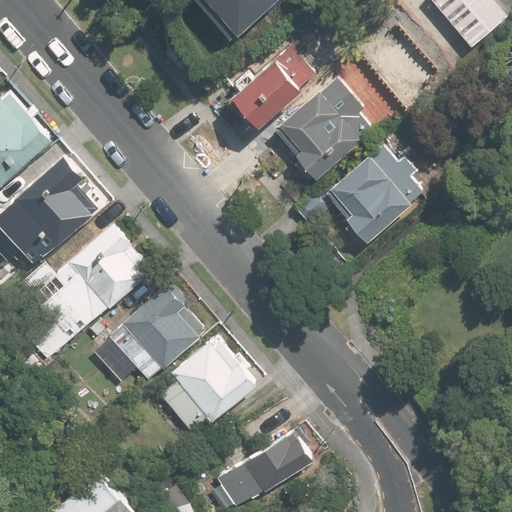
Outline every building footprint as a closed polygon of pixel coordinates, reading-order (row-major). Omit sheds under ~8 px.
[(270,0),(195,0),(229,37),(270,0)] [(508,14),(495,0),(426,0),(470,48),(508,14)] [(313,73),(288,43),(218,101),(244,131),(313,73)] [(294,149),(285,156),(308,182),(371,128),(359,114),(366,107),(334,70),(272,124),(294,149)] [(0,181),(48,141),(53,137),(4,79),(0,82),(0,181)] [(341,213),(336,217),(358,244),(428,187),(387,137),(322,190),(341,213)] [(15,251),(27,265),(100,203),(57,152),(0,200),(0,264),(15,251)] [(38,313),(18,330),(43,360),(153,266),(112,217),(53,267),(45,257),(13,284),(38,313)] [(134,369),(142,379),(209,323),(169,275),(85,347),(116,384),(134,369)] [(154,393),(192,438),(260,380),(217,329),(163,375),(168,381),(154,393)] [(216,473),(233,503),(307,461),(289,431),(216,473)] [(123,511),(88,472),(42,511),(123,511)] [(170,481),(154,496),(168,511),(175,511),(188,500),(170,481)]
